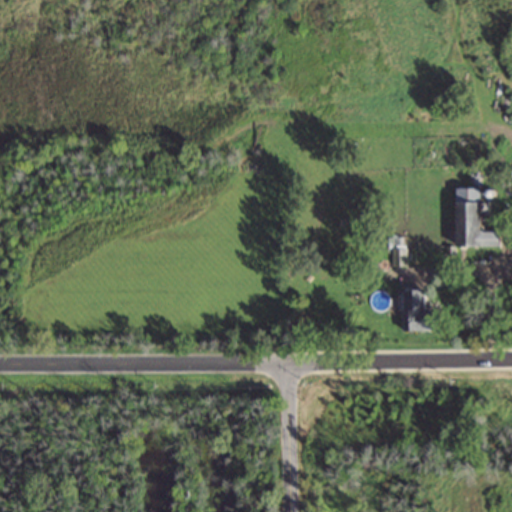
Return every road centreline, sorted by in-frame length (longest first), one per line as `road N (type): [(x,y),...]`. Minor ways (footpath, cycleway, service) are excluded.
road 1 (tertiary): [(0,363),(287,362)]
road 2 (residential): [(287,362),(511,357)]
road 3 (tertiary): [(290,511),(287,362)]
